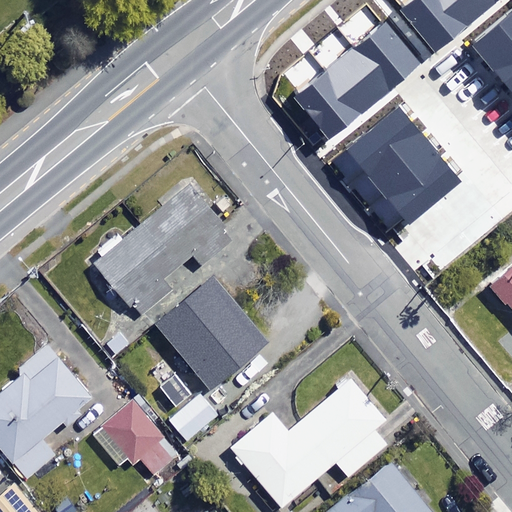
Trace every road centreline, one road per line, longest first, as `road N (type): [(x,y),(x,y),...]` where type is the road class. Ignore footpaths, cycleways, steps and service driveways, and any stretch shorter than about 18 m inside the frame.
road 1 (residential): [(177,53),(511,461)]
road 2 (trunk): [(0,200),(177,53)]
